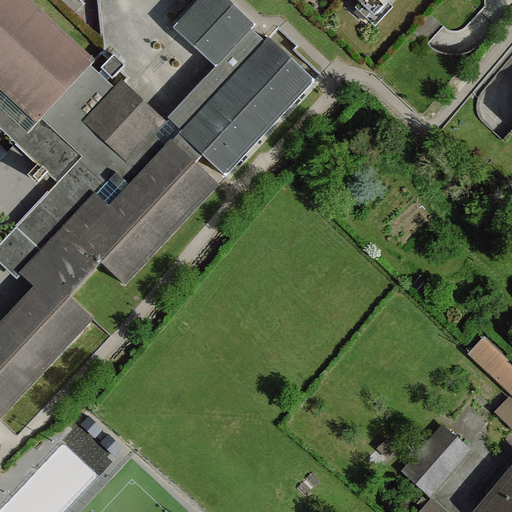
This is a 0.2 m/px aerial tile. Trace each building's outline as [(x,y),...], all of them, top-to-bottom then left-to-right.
[(0,0),(0,102),(35,136),(99,68),(26,0),(0,0)] [(220,67),(172,118),(190,135),(138,190),(126,178),(119,186),(116,182),(29,276),(41,287),(0,331),(0,415),(7,422),(94,327),(70,305),(107,265),(132,288),(222,191),(199,169),(212,155),(234,176),(316,87),(221,0),(215,0),(184,34),(220,67)] [(340,0),(372,31),(401,0),(340,0)] [(128,86),(92,126),(134,164),(170,125),(128,86)] [(511,363),(486,339),(470,355),(511,394),(511,363)] [(511,423),(511,394),(470,355),(455,371),(511,423)] [(405,471),(432,495),(472,450),(445,427),(405,471)] [(511,511),(511,472),(478,511),(511,511)] [(445,511),(433,501),(424,511),(445,511)]
